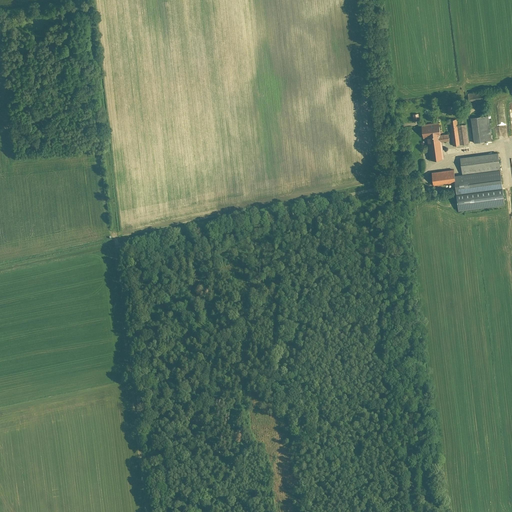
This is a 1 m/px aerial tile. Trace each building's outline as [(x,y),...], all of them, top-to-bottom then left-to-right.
[(487,116),(469,118),(472,142),(490,140),(487,116)] [(455,119),(448,120),(451,145),(459,144),(456,125),(455,119)] [(437,123),(418,126),(420,138),(426,137),(439,135),(437,123)] [(468,143),(465,124),(456,125),(459,144),(468,143)] [(439,135),(426,137),(430,159),(442,158),(440,141),(439,135)] [(496,153),(459,158),(461,175),(498,170),(496,153)] [(452,170),(431,173),(433,185),(454,182),(453,176),(452,170)] [(454,182),(455,194),(501,188),(498,170),(461,175),(453,176),(454,182)] [(501,188),(455,194),(458,211),(503,204),(501,188)]
